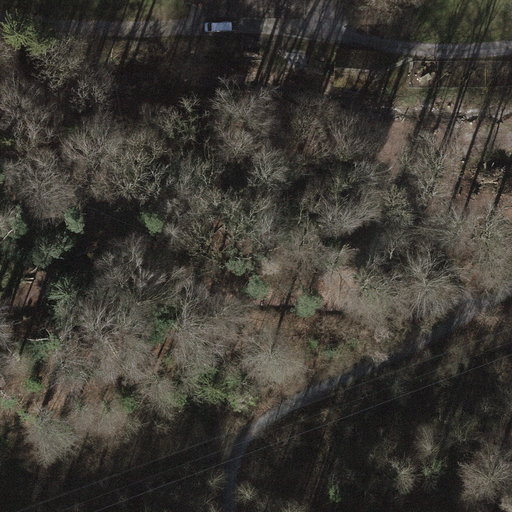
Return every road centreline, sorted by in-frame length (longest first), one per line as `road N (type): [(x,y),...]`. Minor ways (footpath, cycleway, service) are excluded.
road 1 (track): [(0,20),(71,29),(159,15),(416,51),(511,47)]
road 2 (track): [(231,511),(232,459),(248,433),(297,399),(449,329),(489,298)]
